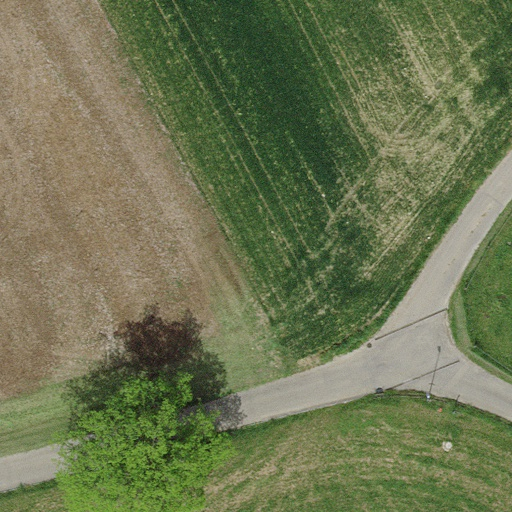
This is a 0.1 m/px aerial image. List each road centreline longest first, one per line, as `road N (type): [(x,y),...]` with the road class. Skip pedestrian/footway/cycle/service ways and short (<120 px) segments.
road 1 (unclassified): [(412,354),(184,426),(0,472)]
road 2 (unclassified): [(511,176),(432,292),(412,354)]
